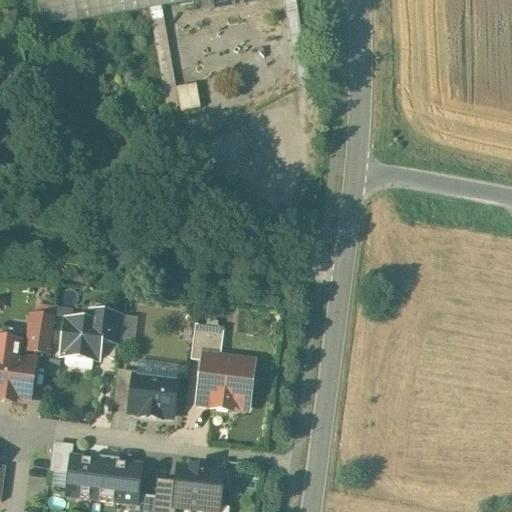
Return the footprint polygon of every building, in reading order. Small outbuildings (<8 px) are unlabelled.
[(179,108),(164,4),(191,0),(37,0),(41,25),(152,9),(167,109),(179,108)] [(12,145),(0,141),(0,159),(7,161),(12,145)] [(20,166),(11,163),(7,174),(17,177),(17,176),(22,178),(25,169),(20,167),(20,166)] [(123,318),(91,314),(90,326),(101,328),(99,344),(120,346),(123,318)] [(54,322),(32,318),(27,353),(49,356),(54,322)] [(90,326),(66,324),(61,359),(97,363),(99,344),(101,328),(90,326)] [(218,330),(195,327),(190,363),(203,364),(204,361),(214,362),(218,330)] [(19,363),(0,360),(0,402),(13,405),(14,402),(28,404),(34,362),(19,359),(19,363)] [(214,362),(204,361),(203,364),(198,405),(214,407),(214,411),(230,413),(231,409),(246,410),(252,366),(214,362)] [(135,378),(116,375),(112,407),(130,409),(134,379),(135,379),(135,378)] [(163,380),(147,378),(146,381),(135,379),(134,379),(130,409),(129,415),(171,420),(175,385),(163,383),(163,380)] [(118,461),(98,459),(97,464),(71,461),(67,492),(75,492),(75,498),(134,506),(135,506),(136,497),(140,469),(118,467),(118,461)] [(205,471),(192,470),(192,472),(178,470),(177,484),(174,508),(175,508),(199,511),(199,508),(218,510),(222,475),(205,473),(205,471)] [(177,484),(156,482),(154,499),(152,511),(174,511),(175,508),(174,508),(177,484)] [(152,511),(154,499),(136,497),(135,506),(134,506),(133,511),(152,511)]
